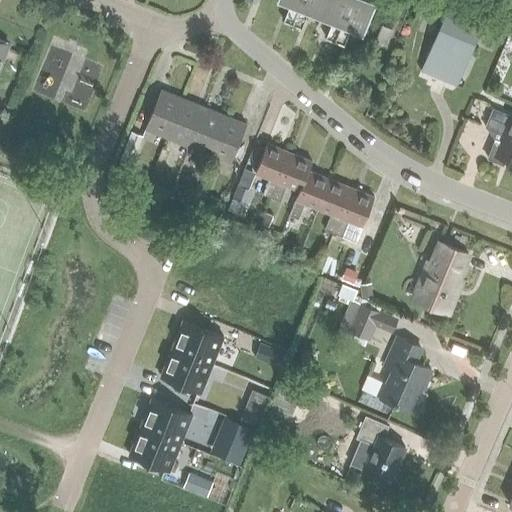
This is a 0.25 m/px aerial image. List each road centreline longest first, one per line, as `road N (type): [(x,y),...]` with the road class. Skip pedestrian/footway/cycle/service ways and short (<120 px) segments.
road 1 (residential): [(161,21),(93,183),(107,230),(152,264),(60,504)]
road 2 (residential): [(511,218),(414,177),(369,148),(241,39),(224,15)]
road 3 (residential): [(511,384),(456,511)]
